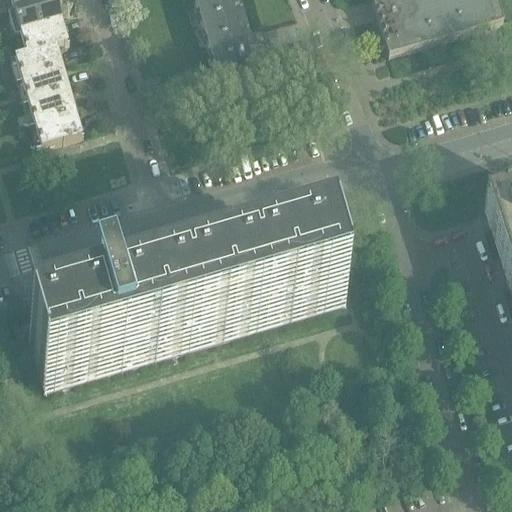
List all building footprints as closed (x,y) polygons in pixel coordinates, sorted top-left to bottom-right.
[(51,0),(8,0),(13,16),(53,5),(51,0)] [(191,0),(220,99),(256,89),(250,71),(270,65),(267,53),(251,58),(234,0),(191,0)] [(369,0),(369,1),(377,25),(387,61),(388,63),(389,62),(469,38),(481,35),(502,29),(493,0),(369,0)] [(53,5),(13,16),(19,39),(60,27),(53,5)] [(60,27),(19,39),(26,60),(26,61),(55,53),(66,50),(60,27)] [(26,60),(14,64),(21,87),(61,75),(55,53),(26,61),(26,60)] [(61,75),(21,87),(27,109),(68,97),(61,75)] [(68,97),(27,109),(34,131),(74,120),(68,97)] [(74,120),(34,131),(40,154),(81,142),(74,120)] [(511,206),(484,215),(503,276),(511,273),(511,206)] [(70,299),(78,329),(27,344),(43,399),(345,311),(329,256),(147,309),(139,279),(70,299)] [(511,273),(503,276),(511,303),(511,273)] [(418,448),(401,453),(407,469),(423,464),(418,448)]
